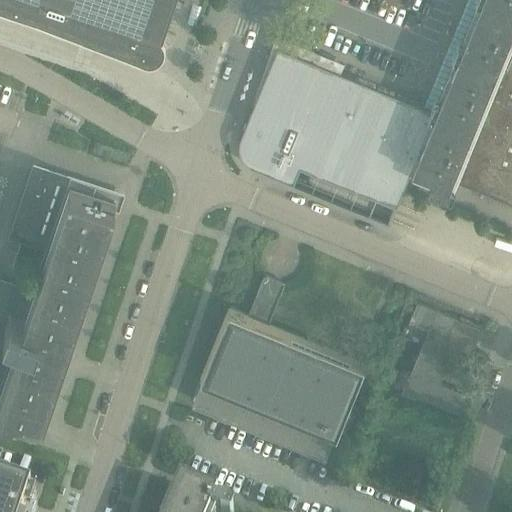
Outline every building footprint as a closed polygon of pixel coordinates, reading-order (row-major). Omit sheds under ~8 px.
[(165,47),(165,46),(164,44),(163,43),(162,41),(175,0),(0,0),(0,11),(36,23),(146,65),(147,66),(149,66),(152,66),(154,65),(156,65),(158,63),(161,61),(162,60),(163,59),(164,57),(164,56),(165,54),(165,53),(165,51),(165,49),(165,47)] [(414,164),(410,173),(429,181),(452,190),(456,180),(462,183),(511,203),(511,102),(507,101),(511,88),(511,0),(479,0),(476,9),(467,31),(452,68),(446,82),(435,110),(412,164),(414,164)] [(239,143),(239,145),(239,148),(239,150),(240,152),(241,155),(243,159),(246,162),(249,164),(252,166),(254,167),(390,223),(410,173),(414,164),(412,164),(435,110),(278,46),(241,136),(240,139),(239,143)] [(40,173),(21,229),(20,234),(53,245),(73,184),(40,173)] [(23,334),(14,363),(0,403),(0,424),(35,436),(114,198),(73,184),(53,245),(37,291),(21,286),(12,313),(10,312),(5,328),(23,334)] [(200,374),(202,374),(192,399),(324,454),(335,429),(336,430),(364,361),(268,321),(284,283),(264,274),(248,313),(229,305),(200,374)] [(408,376),(402,391),(417,397),(418,395),(465,414),(471,397),(436,381),(451,344),(472,352),(482,327),(461,318),(460,319),(418,302),(413,313),(412,312),(411,315),(412,315),(408,325),(409,325),(412,320),(432,328),(412,377),(408,376)] [(180,487),(169,511),(214,511),(218,502),(180,487)]
